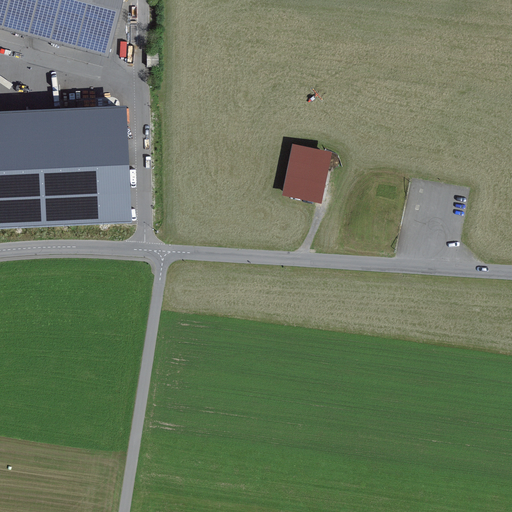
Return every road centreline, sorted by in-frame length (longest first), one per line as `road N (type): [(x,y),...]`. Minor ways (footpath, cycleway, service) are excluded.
road 1 (tertiary): [(163,252),(511,273)]
road 2 (unclassified): [(123,511),(163,252)]
road 3 (residential): [(146,0),(144,251)]
road 4 (tertiary): [(0,251),(144,251)]
